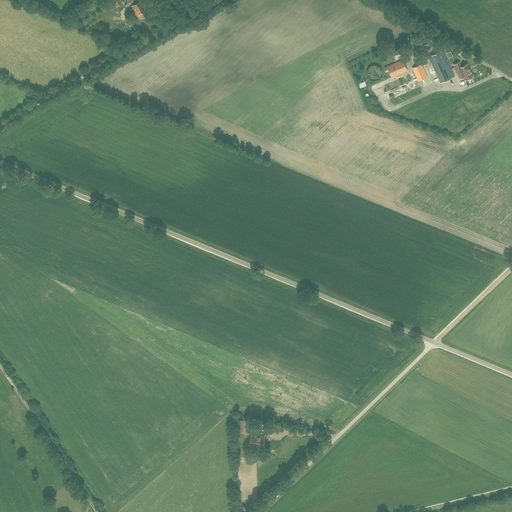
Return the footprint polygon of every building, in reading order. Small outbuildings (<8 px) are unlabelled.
[(140,19),(150,13),(141,0),(132,7),(140,19)] [(428,37),(406,47),(409,54),(431,44),(428,37)] [(443,50),(429,57),(441,83),(455,77),(443,50)] [(392,77),(407,71),(403,60),(384,68),(386,72),(389,71),(392,77)] [(473,76),(469,66),(467,64),(462,67),(459,62),(454,65),(460,79),(463,77),(465,80),(473,76)] [(418,81),(427,77),(422,64),(412,68),(418,81)] [(263,448),(264,437),(256,436),(257,432),(258,432),(259,425),(250,424),(250,432),(254,432),(254,436),(251,435),(250,446),(263,448)]
